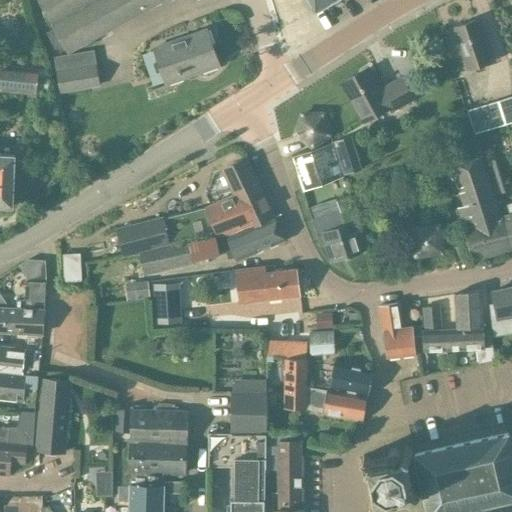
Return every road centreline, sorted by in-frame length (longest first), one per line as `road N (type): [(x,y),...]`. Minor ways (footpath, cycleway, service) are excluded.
road 1 (residential): [(511,264),(369,294),(332,288),(321,280),(244,103)]
road 2 (tertiary): [(0,253),(244,103)]
road 3 (tertiary): [(280,81),(408,0)]
